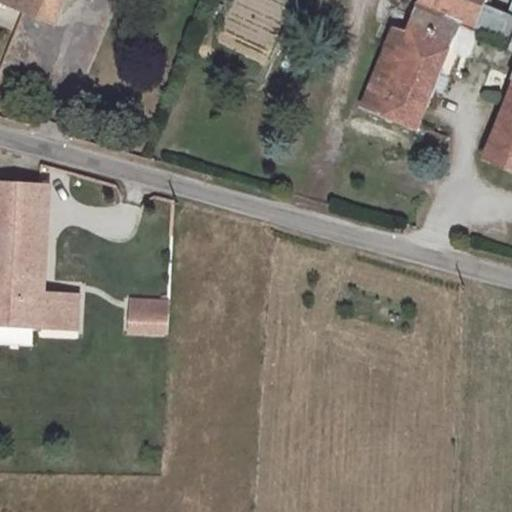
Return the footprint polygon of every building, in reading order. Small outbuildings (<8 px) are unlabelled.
[(0,0),(0,2),(62,30),(74,0),(0,0)] [(425,0),(408,44),(392,40),(364,119),(418,135),(434,99),(449,104),(462,67),(472,68),(495,0),(425,0)] [(511,172),(511,89),(489,166),(511,172)] [(0,334),(71,339),(82,339),(83,310),(39,306),(41,193),(0,189),(0,334)] [(132,303),(132,316),(177,318),(177,305),(132,303)] [(177,318),(132,316),(133,341),(175,342),(177,318)]
